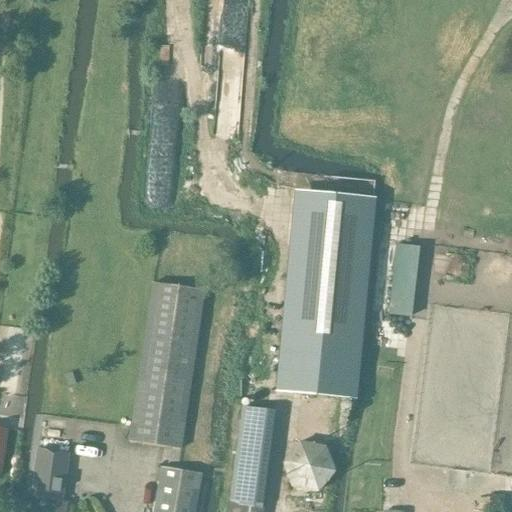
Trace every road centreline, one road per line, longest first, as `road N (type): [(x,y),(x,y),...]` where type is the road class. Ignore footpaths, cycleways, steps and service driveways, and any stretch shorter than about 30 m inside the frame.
road 1 (track): [(425,222),(270,214),(207,186),(170,0)]
road 2 (track): [(425,222),(452,96),(492,25),(511,12)]
